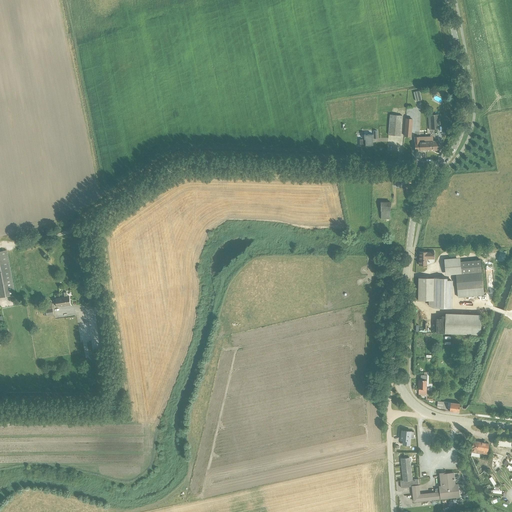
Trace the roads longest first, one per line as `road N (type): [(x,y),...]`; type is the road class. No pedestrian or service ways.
road 1 (unclassified): [(0,410),(108,405),(115,398),(92,236),(107,211),(173,167),(441,166)]
road 2 (tertiary): [(395,376),(409,235),(441,166)]
road 3 (tertiary): [(441,166),(465,115),(447,0)]
